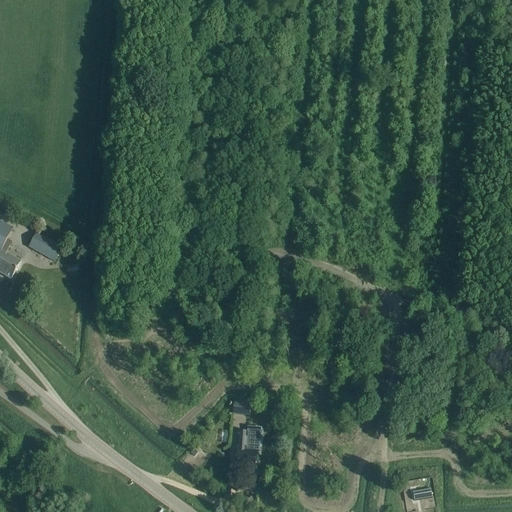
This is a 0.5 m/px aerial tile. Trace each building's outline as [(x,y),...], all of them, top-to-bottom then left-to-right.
[(0,222),(0,275),(10,281),(21,262),(1,251),(3,247),(8,250),(12,242),(7,239),(12,230),(0,222)] [(63,248),(36,233),(28,248),(55,263),(63,248)] [(234,401),(232,414),(250,416),(251,403),(234,401)] [(239,462),(239,469),(248,470),(249,471),(253,472),(255,470),(256,470),(257,453),(258,453),(261,429),(248,428),(247,433),(238,432),(236,462),(239,462)] [(431,490),(413,493),(414,502),(432,499),(431,490)]
